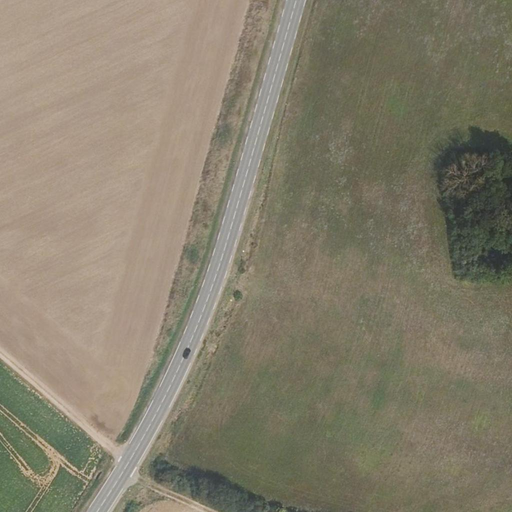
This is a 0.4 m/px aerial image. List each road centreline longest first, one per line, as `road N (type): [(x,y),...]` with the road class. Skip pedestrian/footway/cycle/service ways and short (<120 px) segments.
road 1 (secondary): [(96,511),(153,419),(207,300),(296,0)]
road 2 (track): [(0,354),(127,462)]
